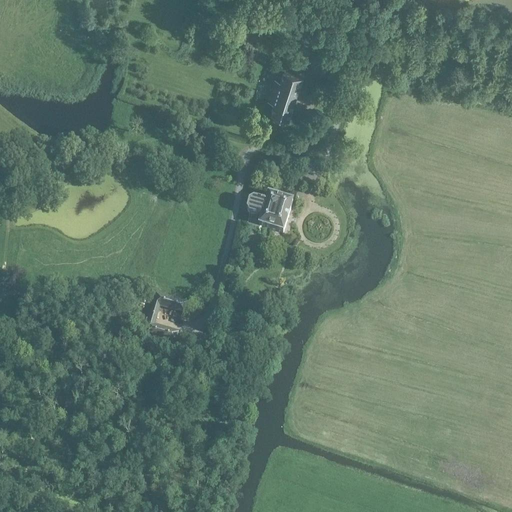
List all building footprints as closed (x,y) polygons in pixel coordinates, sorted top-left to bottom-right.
[(298,25),(292,24),(289,33),(295,35),(298,25)] [(301,26),(298,35),(311,39),(314,30),(301,26)] [(273,103),(270,113),(289,119),(303,76),(284,71),(280,81),(275,79),(267,101),(273,103)] [(259,230),(260,227),(284,235),(293,203),(268,196),(265,204),(254,201),(249,204),(247,213),(250,217),(247,227),(259,230)] [(155,294),(152,306),(185,315),(189,303),(155,294)] [(180,333),(147,323),(143,335),(177,345),(180,333)]
